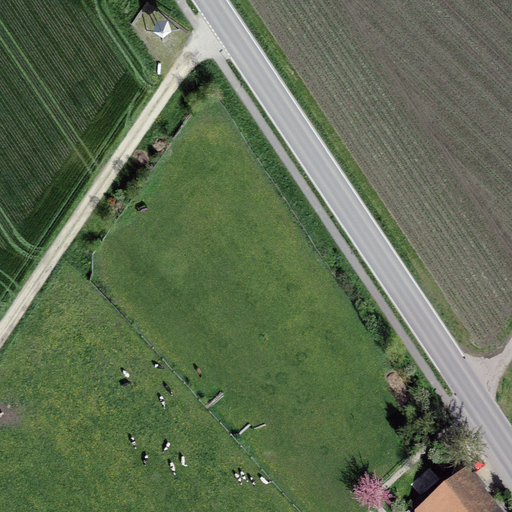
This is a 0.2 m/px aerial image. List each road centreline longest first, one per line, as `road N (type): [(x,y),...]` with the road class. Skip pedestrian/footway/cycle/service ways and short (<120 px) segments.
road 1 (tertiary): [(511,461),(206,0)]
road 2 (track): [(0,344),(218,18)]
